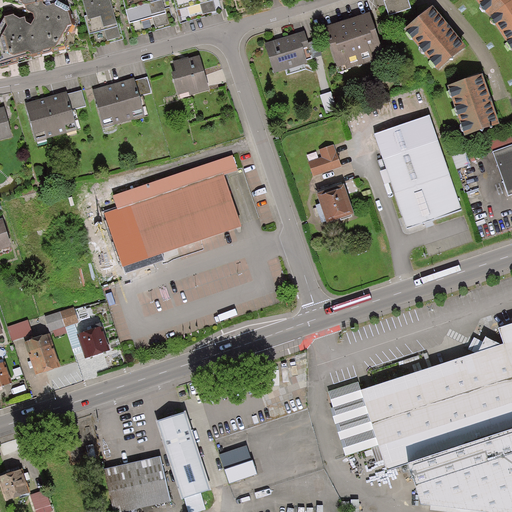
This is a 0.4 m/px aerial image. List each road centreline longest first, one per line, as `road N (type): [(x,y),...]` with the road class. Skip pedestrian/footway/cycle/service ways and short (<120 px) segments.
road 1 (primary): [(321,319),(0,426)]
road 2 (residential): [(321,319),(226,34)]
road 3 (residential): [(0,91),(226,34)]
road 4 (primary): [(511,255),(321,319)]
